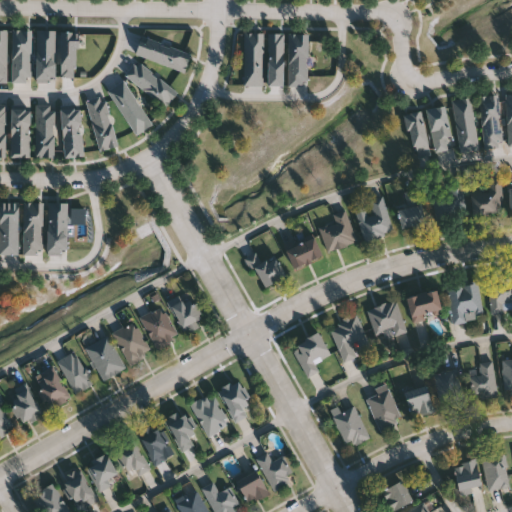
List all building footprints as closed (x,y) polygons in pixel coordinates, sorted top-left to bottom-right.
[(31,29),(31,81),(12,81),(12,29),(31,29)] [(55,29),(55,80),(36,80),(36,29),(55,29)] [(0,83),(8,83),(8,31),(0,30),(0,83)] [(60,76),(60,31),(76,31),(76,76),(60,76)] [(262,84),(244,84),(244,32),(262,32),(262,84)] [(269,84),(269,33),(282,33),(282,84),(269,84)] [(288,86),(288,33),(307,33),(307,86),(288,86)] [(185,71),(134,54),(140,36),(191,53),(185,71)] [(167,106),(125,76),(136,61),(178,91),(167,106)] [(135,134),(108,90),(125,80),(152,125),(135,134)] [(483,147),(479,96),(498,94),(502,146),(483,147)] [(117,145),(100,150),(86,100),(104,96),(117,145)] [(471,97),(478,149),(459,151),(452,99),(471,97)] [(54,157),(35,157),(35,106),(54,106),(54,157)] [(61,107),(80,106),(82,156),(63,157),(61,107)] [(11,157),(11,107),(30,107),(30,157),(11,157)] [(415,156),(406,112),(420,109),(429,153),(415,156)] [(503,211),(472,214),(469,188),(487,187),(486,181),(500,179),(503,211)] [(436,221),(429,192),(460,185),(466,215),(436,221)] [(424,225),(400,228),(397,209),(405,207),(403,191),(418,189),(424,225)] [(363,240),(354,206),(382,198),(392,232),(363,240)] [(0,202),(18,202),(18,255),(0,255),(0,202)] [(23,255),(23,202),(42,202),(42,255),(23,255)] [(47,253),(47,202),(67,202),(67,253),(47,253)] [(332,215),(344,210),(356,241),(328,252),(318,228),(334,221),(332,215)] [(322,255),(293,269),(284,250),(312,236),(322,255)] [(276,256),(284,278),(259,288),(248,257),(256,254),(259,262),(276,256)] [(511,306),(504,306),(504,312),(489,313),(489,278),(511,278),(511,306)] [(451,320),(447,285),(478,282),(482,317),(451,320)] [(413,323),(405,298),(434,288),(442,313),(413,323)] [(202,327),(180,333),(172,303),(182,300),(184,305),(195,302),(202,327)] [(395,300),(406,331),(394,335),(391,328),(375,334),(366,309),(395,300)] [(157,349),(140,317),(162,306),(179,338),(157,349)] [(358,315),(369,347),(362,350),(359,341),(351,343),(356,356),(342,361),(329,325),(358,315)] [(112,333),(134,321),(150,352),(129,364),(112,333)] [(306,377),(291,345),(319,332),(329,355),(314,362),(319,371),(306,377)] [(125,368),(102,380),(84,347),(107,334),(125,368)] [(77,394),(56,363),(73,351),(95,381),(77,394)] [(511,359),(511,393),(503,393),(503,359),(511,359)] [(470,376),(480,375),(479,362),(493,361),(496,396),(473,398),(470,376)] [(47,404),(32,379),(51,367),(71,397),(56,407),(53,400),(47,404)] [(442,406),(433,373),(455,367),(464,400),(442,406)] [(247,416),(236,422),(217,390),(237,379),(251,403),(242,407),(247,416)] [(404,391),(426,386),(433,411),(411,417),(404,391)] [(7,398),(27,387),(41,412),(21,423),(7,398)] [(377,430),(368,395),(391,389),(400,424),(377,430)] [(192,402),(214,393),(228,426),(205,436),(192,402)] [(0,405),(15,428),(0,437),(0,405)] [(337,407),(340,412),(353,405),(369,437),(348,448),(329,411),(337,407)] [(198,442),(181,452),(164,420),(181,411),(198,442)] [(169,458),(155,466),(137,434),(156,423),(168,445),(163,448),(169,458)] [(131,480),(116,452),(134,442),(149,470),(131,480)] [(272,461),(281,455),(295,479),(274,491),(255,459),(267,452),(272,461)] [(481,458),(503,453),(510,486),(488,490),(481,458)] [(120,478),(99,490),(85,466),(106,454),(120,478)] [(452,464),(474,459),(481,484),(459,490),(452,464)] [(269,492),(250,504),(234,481),(253,468),(269,492)] [(59,479),(78,469),(93,496),(73,506),(59,479)] [(412,499),(391,511),(379,492),(400,479),(412,499)] [(231,511),(215,511),(200,488),(214,480),(221,491),(228,487),(240,507),(231,511)] [(46,511),(35,494),(52,483),(70,511),(46,511)] [(179,511),(174,502),(196,490),(208,511),(179,511)] [(404,511),(424,503),(428,511),(404,511)]
